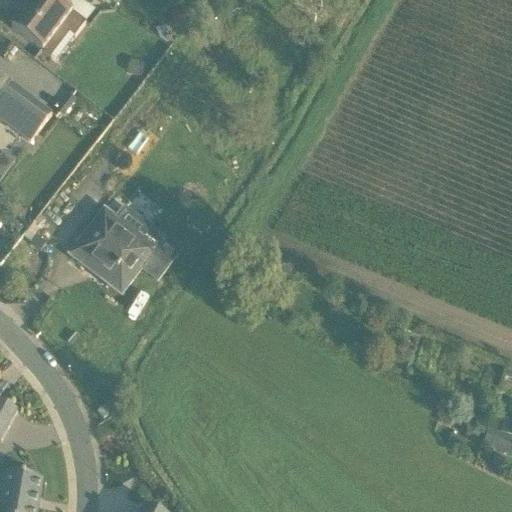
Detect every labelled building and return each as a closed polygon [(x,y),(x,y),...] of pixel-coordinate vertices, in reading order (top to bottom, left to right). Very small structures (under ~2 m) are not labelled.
[(28,10),(11,32),(50,62),(68,38),(73,42),(85,27),(49,0),(29,0),(24,7),(28,10)] [(51,119),(51,118),(0,81),(0,125),(29,147),(51,119)] [(0,185),(15,166),(2,157),(0,159),(0,185)] [(103,212),(71,256),(82,265),(80,269),(81,269),(85,264),(109,282),(105,288),(119,299),(139,274),(156,287),(181,255),(122,210),(114,220),(103,212)] [(0,444),(15,415),(0,406),(0,444)] [(500,435),(508,438),(511,439),(511,409),(509,409),(500,435)] [(487,431),(482,448),(511,458),(511,439),(508,438),(500,435),(487,431)] [(37,511),(43,483),(2,476),(0,489),(0,511),(37,511)]
